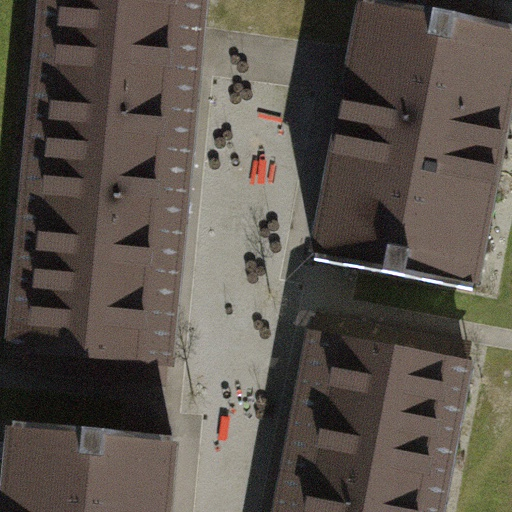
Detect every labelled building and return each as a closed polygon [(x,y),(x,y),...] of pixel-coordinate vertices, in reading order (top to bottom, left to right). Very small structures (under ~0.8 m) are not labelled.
[(32,349),(65,0),(45,0),(11,368),(170,382),(206,0),(177,0),(143,360),(32,349)] [(177,0),(65,0),(32,349),(143,360),(177,0)] [(511,94),(511,28),(368,1),(318,260),(474,290),(511,94)] [(279,511),(309,511),(343,342),(451,363),(422,511),(442,511),(474,347),(318,315),(279,511)] [(422,511),(451,363),(343,342),(309,511),(422,511)] [(167,511),(175,438),(15,423),(7,511),(167,511)]
